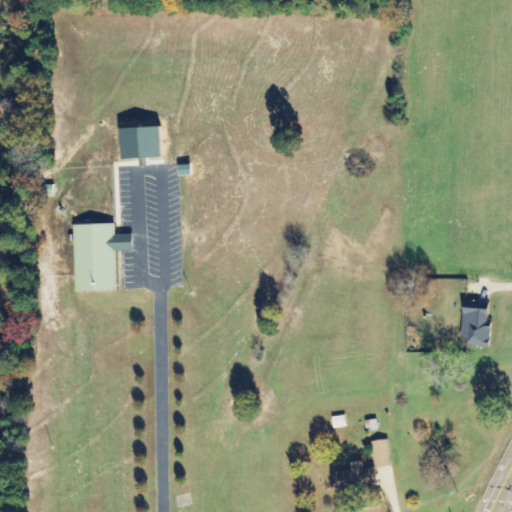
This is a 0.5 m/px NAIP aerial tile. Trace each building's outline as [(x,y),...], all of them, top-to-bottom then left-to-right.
[(122,130),(124,159),(139,158),(140,166),(147,166),(147,159),(164,157),(162,127),(122,130)] [(74,226),(116,224),(116,236),(132,236),(133,252),(117,253),(119,291),(77,293),(74,226)] [(463,347),(489,347),(491,303),(464,302),(463,347)] [(334,429),(347,428),(346,416),(333,418),(334,429)] [(392,467),(388,440),(372,442),(376,469),(392,467)] [(351,471),(336,473),(338,491),(377,487),(375,468),(364,469),(363,462),(350,463),(351,471)]
